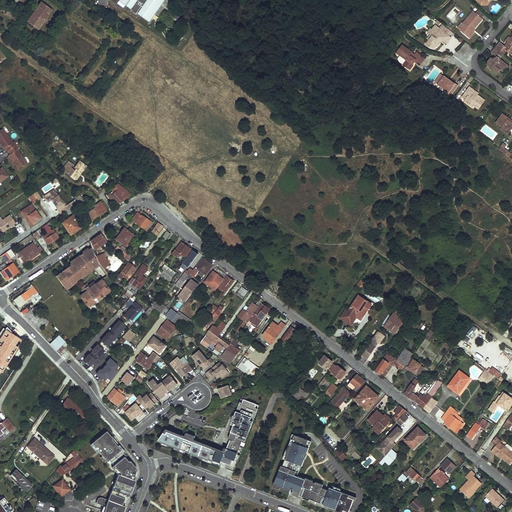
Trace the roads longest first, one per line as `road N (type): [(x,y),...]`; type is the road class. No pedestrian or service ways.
road 1 (residential): [(0,295),(145,202),(511,488)]
road 2 (track): [(0,37),(192,180),(305,239),(367,244),(501,339)]
road 3 (residential): [(147,464),(176,463),(300,511)]
road 4 (residential): [(0,300),(96,401)]
